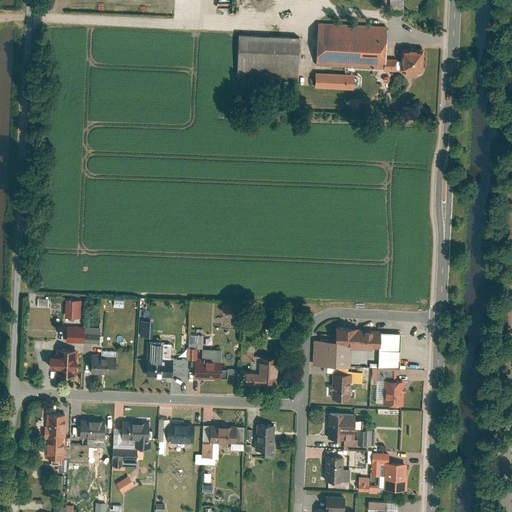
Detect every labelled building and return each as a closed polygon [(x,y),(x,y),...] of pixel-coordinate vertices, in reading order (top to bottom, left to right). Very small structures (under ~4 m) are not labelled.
[(402,1),(389,1),(388,15),(402,15),(402,1)] [(391,26),(320,23),(318,63),(389,67),(389,61),(391,26)] [(302,37),(242,34),(240,75),(300,78),(302,37)] [(426,49),(403,47),(402,68),(406,68),(419,69),(426,69),(426,49)] [(389,69),(400,70),(401,62),(389,61),(389,67),(389,69)] [(359,73),(318,71),(317,86),(358,88),(359,73)] [(39,296),(39,305),(50,306),(51,297),(39,296)] [(69,297),(68,316),(83,317),(85,298),(69,297)] [(116,299),(116,306),(127,307),(127,299),(116,299)] [(225,302),(225,311),(239,311),(240,302),(225,302)] [(144,319),(142,335),(156,336),(157,320),(144,319)] [(70,325),(69,340),(102,342),(102,326),(70,325)] [(387,379),(387,402),(408,403),(408,378),(400,378),(400,366),(404,366),(405,331),(364,329),(364,326),(340,325),(339,339),(317,338),(316,363),(327,364),(327,371),(336,371),(336,397),(357,398),(358,389),(354,389),(354,381),(365,381),(365,371),(351,370),(352,365),(356,365),(356,345),(381,346),(381,361),(372,361),(372,366),(375,366),(375,377),(381,377),(381,379),(387,379)] [(191,335),(190,359),(196,360),(195,377),(230,378),(231,370),(224,370),(224,350),(205,349),(204,358),(199,358),(200,348),(205,348),(206,336),(191,335)] [(254,342),(241,341),(241,361),(243,361),(242,368),(251,368),(251,361),(262,362),(261,371),(249,371),(248,383),(282,385),(283,356),(254,354),(254,342)] [(149,342),(148,376),(174,377),(174,374),(187,374),(188,359),(172,359),(173,344),(149,342)] [(50,355),(50,365),(59,366),(59,374),(79,375),(79,366),(84,366),(84,358),(80,357),(81,348),(58,347),(58,355),(50,355)] [(94,353),(93,371),(120,373),(121,350),(104,349),(104,354),(94,353)] [(68,412),(47,411),(45,455),(66,456),(68,412)] [(329,413),(328,437),(346,438),(345,449),(358,449),(358,444),(375,445),(376,429),(357,429),(358,414),(329,413)] [(87,442),(72,442),(71,460),(90,461),(91,445),(106,446),(107,419),(83,418),(82,437),(88,437),(87,442)] [(174,418),(160,418),(159,438),(162,438),(161,452),(171,453),(171,440),(199,441),(200,422),(174,421),(174,418)] [(112,436),(110,465),(138,467),(139,448),(149,448),(151,421),(123,419),(121,437),(112,436)] [(259,429),(249,428),(248,437),(257,438),(256,448),(268,448),(268,457),(277,457),(279,423),(260,422),(259,429)] [(247,425),(206,424),(205,447),(199,446),(198,463),(218,464),(218,458),(222,458),(222,447),(246,448),(247,425)] [(375,449),(370,449),(370,462),(374,462),(373,473),(381,474),(381,483),(372,483),(372,491),(380,492),(381,488),(408,489),(410,461),(392,460),(393,451),(375,451),(375,449)] [(345,457),(327,455),(326,479),(351,481),(352,468),(345,468),(345,457)] [(119,481),(125,490),(138,482),(132,473),(119,481)] [(67,482),(67,474),(59,474),(59,482),(67,482)] [(361,475),(360,489),(370,490),(371,476),(361,475)] [(206,483),(205,491),(217,492),(218,484),(206,483)] [(328,495),(327,508),(317,507),(317,511),(336,511),(337,511),(341,511),(346,511),(348,496),(328,495)] [(108,511),(109,501),(98,500),(97,511),(108,511)] [(401,511),(401,501),(371,500),(370,511),(401,511)] [(82,511),(83,503),(69,502),(69,504),(56,504),(55,511),(82,511)] [(168,503),(159,503),(158,511),(167,511),(168,503)]
